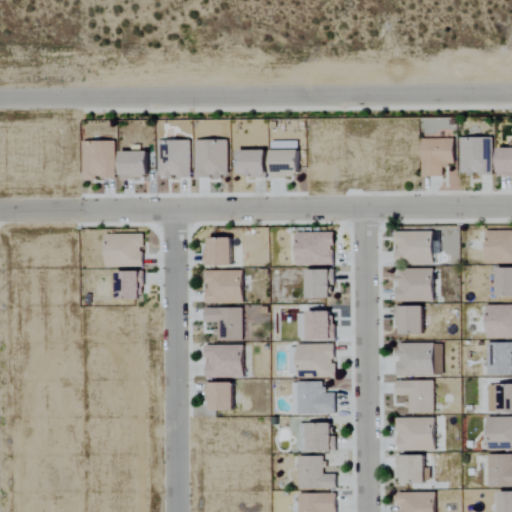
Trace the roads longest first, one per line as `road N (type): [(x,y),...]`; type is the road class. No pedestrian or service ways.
road 1 (residential): [(511,91),(0,98)]
road 2 (residential): [(0,211),(511,208)]
road 3 (residential): [(365,511),(361,209)]
road 4 (residential): [(172,211),(173,511)]
